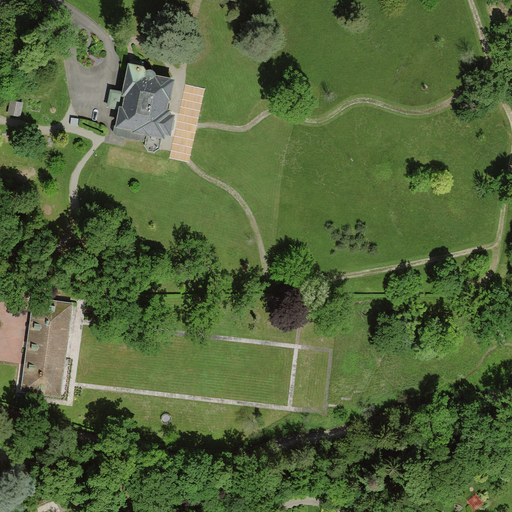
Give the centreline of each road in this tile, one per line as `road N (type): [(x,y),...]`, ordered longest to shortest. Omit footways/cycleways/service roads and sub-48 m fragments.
road 1 (track): [(0,409),(110,443),(215,460),(511,390)]
road 2 (track): [(186,155),(247,208),(269,284),(497,244),(511,166)]
road 3 (track): [(511,116),(492,70),(425,112),(364,100),(317,121),(276,110),(243,129),(196,126),(182,146)]
